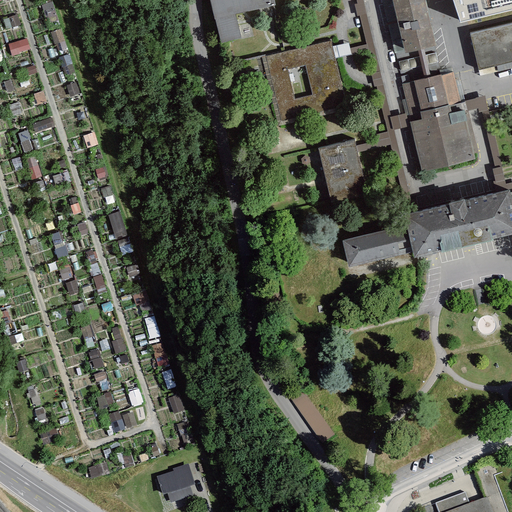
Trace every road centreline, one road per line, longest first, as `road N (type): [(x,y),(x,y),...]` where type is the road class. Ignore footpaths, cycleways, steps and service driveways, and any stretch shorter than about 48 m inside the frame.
road 1 (residential): [(195,0),(266,378),(359,508)]
road 2 (residential): [(359,508),(511,436)]
